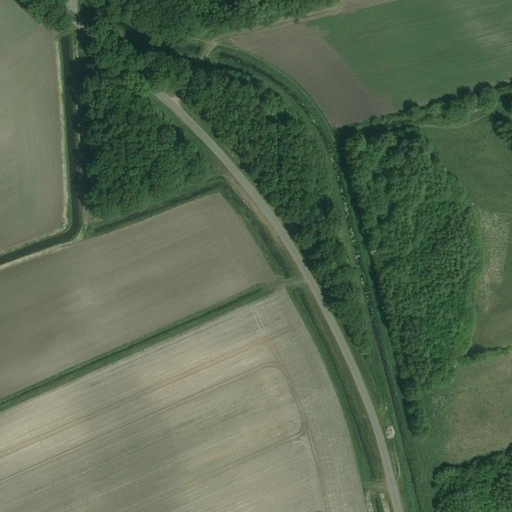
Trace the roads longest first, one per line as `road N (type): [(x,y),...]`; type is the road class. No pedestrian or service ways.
road 1 (unclassified): [(397,511),(341,343),(274,224),(186,120),(48,0)]
road 2 (track): [(337,145),(426,511)]
